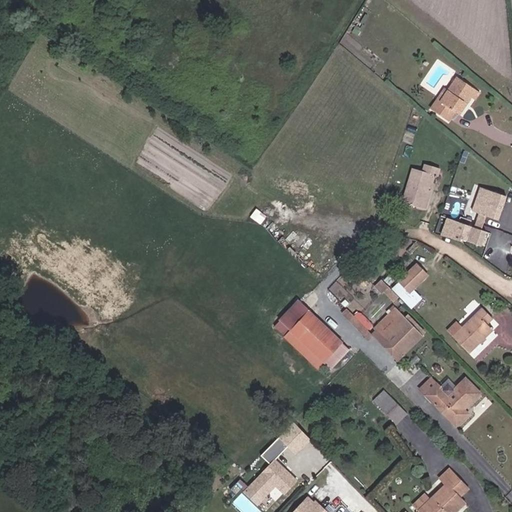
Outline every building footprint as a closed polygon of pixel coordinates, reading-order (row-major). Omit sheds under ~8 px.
[(473,121),(481,109),(464,96),(448,119),(442,117),(437,126),(454,138),(459,129),(462,130),(470,120),(473,121)] [(435,179),(438,169),(423,164),(420,170),(411,167),(399,199),(419,207),(430,178),(435,179)] [(447,220),(442,235),(486,249),(491,232),(483,230),(486,219),(499,223),(507,197),(479,189),(472,211),(479,213),(474,229),(447,220)] [(390,273),(385,279),(393,286),(398,280),(390,273)] [(408,303),(427,286),(417,275),(398,293),(408,303)] [(420,309),(412,299),(408,303),(398,293),(391,300),(410,318),(420,309)] [(284,336),(300,317),(291,309),(274,327),(284,336)] [(363,344),(368,338),(343,314),(337,320),(363,344)] [(310,374),(334,347),(300,317),(284,336),(277,343),(310,374)] [(399,318),(378,335),(400,363),(422,347),(399,318)] [(476,364),(500,344),(496,338),(501,333),(492,323),(474,339),(469,333),(458,342),(476,364)] [(428,402),(439,390),(433,384),(422,396),(428,402)] [(467,417),(482,403),(466,387),(451,401),(439,390),(428,402),(459,434),(471,421),(467,417)] [(364,419),(384,399),(379,394),(360,413),(364,419)] [(402,417),(384,399),(364,419),(382,436),(402,417)] [(295,455),(305,446),(286,427),(259,456),(269,466),(282,453),(281,451),(287,445),(295,455)] [(290,460),(295,455),(287,445),(281,451),(282,453),(290,460)] [(276,499),(289,485),(269,466),(248,489),(258,499),(266,490),(276,499)] [(425,511),(460,511),(462,511),(458,506),(463,500),(443,482),(437,490),(441,494),(426,511),(425,511)] [(258,499),(248,489),(238,499),(248,509),(258,499)]
